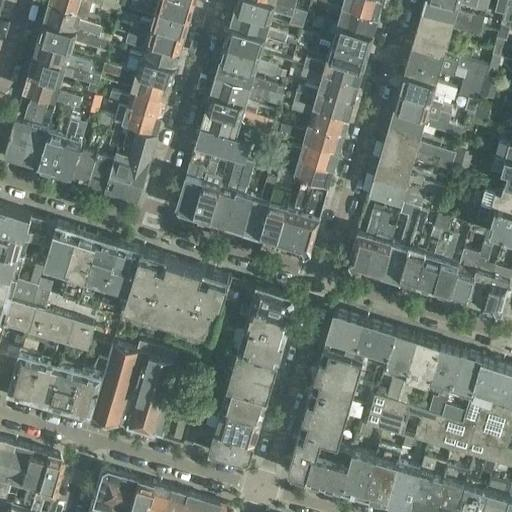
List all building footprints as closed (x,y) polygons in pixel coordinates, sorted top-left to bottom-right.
[(54,0),(49,0),(44,16),(100,34),(101,29),(103,24),(80,16),(82,9),(54,0)] [(54,0),(82,9),(88,11),(91,0),(96,0),(120,8),(122,2),(122,0),(54,0)] [(153,11),(150,19),(186,30),(191,14),(155,3),(146,0),(122,0),(122,2),(130,4),(153,11)] [(146,0),(155,3),(191,14),(194,0),(146,0)] [(295,5),(279,0),(235,0),(235,3),(271,15),(274,8),(292,13),(295,5)] [(340,12),(338,19),(374,30),(379,13),(343,2),(338,0),(329,0),(328,8),(340,12)] [(338,0),(343,2),(379,13),(382,0),(338,0)] [(424,0),(422,7),(455,17),(455,16),(470,20),(482,24),(485,16),(472,12),(458,7),(459,0),(424,0)] [(497,0),(495,9),(505,11),(507,2),(507,0),(497,0)] [(505,11),(503,17),(511,19),(511,16),(511,3),(507,2),(505,11)] [(235,3),(230,20),(267,32),(286,38),(289,39),(296,41),(296,40),(297,35),(288,33),(289,29),(269,23),(271,15),(235,3)] [(305,16),(307,8),(295,5),(292,13),(289,21),(303,25),(305,16)] [(422,7),(417,24),(450,34),(453,25),(480,32),(482,24),(470,20),(455,16),(455,17),(422,7)] [(321,31),(333,35),(369,47),(374,30),(338,19),(326,15),(321,31)] [(44,16),(39,34),(72,44),(74,37),(97,44),(109,48),(112,37),(100,34),(44,16)] [(115,26),(129,30),(181,46),(186,30),(150,19),(148,27),(117,18),(115,26)] [(306,18),(303,25),(312,28),(314,21),(306,18)] [(230,20),(225,37),(262,49),(264,42),(283,48),(286,38),(267,32),(230,20)] [(510,24),(501,22),(498,33),(507,36),(510,24)] [(417,24),(412,41),(445,51),(471,57),(473,49),(448,42),(450,34),(417,24)] [(326,52),(328,52),(364,63),(369,47),(333,35),(321,31),(312,28),(303,25),(300,33),(313,37),(312,39),(328,44),(326,52)] [(100,34),(112,37),(114,33),(101,29),(100,34)] [(176,63),(181,46),(129,30),(126,39),(143,44),(141,52),(176,63)] [(72,44),(39,34),(34,51),(67,61),(93,70),(96,59),(70,52),(72,44)] [(508,38),(497,35),(493,51),(503,54),(508,38)] [(225,37),(220,54),(257,65),(276,71),(279,62),(260,56),(262,49),(225,37)] [(289,39),(285,56),(292,58),(295,50),(297,42),(298,41),(296,40),(296,41),(289,39)] [(412,41),(407,58),(440,68),(455,72),(457,64),(466,68),(459,91),(479,98),(481,92),(487,71),(490,62),(471,57),(445,51),(412,41)] [(67,61),(34,51),(29,69),(62,79),(64,72),(90,80),(87,87),(96,90),(101,72),(93,70),(67,61)] [(504,54),(503,54),(493,51),(490,60),(501,64),(504,54)] [(172,79),(176,63),(141,52),(139,59),(122,54),(119,63),(172,79)] [(305,62),(324,69),(359,81),(364,63),(328,52),(326,60),(307,54),(305,62)] [(220,54),(215,71),(283,92),(285,84),(278,82),(279,80),(255,73),(257,65),(220,54)] [(405,68),(436,78),(437,78),(440,68),(407,58),(405,68)] [(134,77),(132,85),(167,95),(172,79),(119,63),(105,59),(104,62),(103,68),(117,72),(134,77)] [(321,78),(319,85),(355,96),(359,81),(324,69),(305,62),(302,72),(321,78)] [(279,65),(277,71),(286,74),(288,68),(279,65)] [(405,68),(400,85),(445,100),(447,93),(454,95),(458,85),(437,78),(436,78),(405,68)] [(29,69),(24,87),(27,88),(33,89),(41,92),(50,95),(65,100),(74,103),(80,104),(82,94),(60,87),(62,79),(29,69)] [(215,71),(210,87),(247,98),(250,91),(280,101),(283,92),(215,71)] [(495,73),(487,71),(481,92),(489,94),(495,73)] [(295,95),(314,101),(350,113),(355,96),(319,85),(305,81),(303,89),(297,88),(295,95)] [(127,102),(127,101),(162,112),(167,95),(132,85),(130,92),(113,87),(110,97),(120,100),(127,102)] [(400,85),(395,102),(427,112),(443,117),(453,120),(456,112),(443,108),(445,100),(400,85)] [(210,87),(206,103),(274,125),(276,116),(245,106),(247,98),(210,87)] [(9,153),(21,157),(41,92),(33,89),(29,100),(28,100),(24,116),(20,114),(20,115),(16,114),(6,148),(9,153)] [(41,92),(21,157),(39,163),(50,124),(42,122),(50,95),(41,92)] [(103,94),(95,92),(90,108),(98,110),(103,94)] [(311,111),(309,119),(345,130),(350,113),(314,101),(295,95),(292,105),(311,111)] [(478,103),(479,99),(479,98),(469,95),(466,106),(476,109),(478,103)] [(50,124),(39,163),(55,168),(74,103),(65,100),(57,126),(50,124)] [(115,116),(123,118),(125,119),(141,124),(142,123),(157,128),(162,112),(127,101),(127,102),(120,100),(115,115),(115,116)] [(395,102),(390,119),(422,129),(425,121),(461,134),(464,124),(453,120),(443,117),(427,112),(395,102)] [(74,103),(55,168),(72,173),(82,139),(84,134),(75,132),(80,117),(77,115),(80,104),(74,103)] [(206,103),(201,120),(252,137),(255,128),(271,133),(274,125),(206,103)] [(494,108),(478,103),(476,109),(475,112),(491,117),(494,108)] [(82,139),(72,173),(88,178),(107,112),(102,111),(97,127),(95,127),(90,142),(82,139)] [(107,112),(88,178),(106,184),(118,142),(118,141),(110,138),(114,127),(112,126),(115,116),(115,115),(107,112)] [(118,142),(106,184),(134,193),(139,190),(157,128),(142,123),(141,124),(125,119),(121,130),(126,132),(123,143),(118,142)] [(279,129),(304,137),(340,147),(345,130),(309,119),(307,127),(282,119),(279,129)] [(390,119),(385,136),(453,159),(456,150),(420,138),(422,129),(390,119)] [(238,153),(245,155),(246,155),(252,137),(201,120),(195,139),(221,147),(238,153)] [(498,138),(486,134),(483,143),(496,147),(498,138)] [(496,147),(506,151),(511,152),(511,137),(510,137),(510,138),(500,135),(498,140),(496,147)] [(385,136),(380,153),(412,164),(414,156),(440,164),(438,172),(447,175),(453,159),(385,136)] [(301,145),(282,139),(280,147),(335,164),(340,147),(304,137),(301,145)] [(460,137),(458,144),(468,147),(470,140),(460,137)] [(190,156),(186,171),(177,201),(180,207),(193,211),(209,156),(217,158),(221,147),(195,139),(190,156)] [(458,144),(456,150),(452,162),(467,166),(473,149),(468,147),(458,144)] [(294,171),(296,171),(303,174),(329,183),(335,164),(280,147),(277,156),(297,162),(294,171)] [(493,161),(502,164),(509,166),(505,177),(511,179),(511,152),(506,151),(496,147),(493,161)] [(219,180),(210,216),(226,221),(245,155),(238,153),(229,183),(219,180)] [(380,153),(375,171),(407,181),(423,186),(443,192),(446,184),(425,178),(425,177),(410,172),(412,164),(380,153)] [(245,155),(226,221),(243,227),(253,191),(247,189),(256,159),(246,155),(245,155)] [(209,156),(193,211),(210,216),(219,180),(213,178),(219,159),(217,158),(209,156)] [(270,196),(259,232),(276,237),(286,202),(280,200),(284,185),(283,184),(287,169),(280,166),(277,174),(270,197),(270,196)] [(375,171),(370,189),(377,191),(387,194),(402,199),(404,199),(418,203),(423,186),(407,181),(375,171)] [(253,191),(243,227),(259,232),(270,196),(270,197),(277,174),(269,172),(262,194),(253,191)] [(286,202),(276,237),(306,247),(312,244),(329,183),(303,174),(302,180),(294,204),(286,202)] [(482,196),(491,200),(511,205),(511,179),(505,177),(502,189),(495,186),(495,187),(486,185),(482,196)] [(362,229),(358,227),(350,254),(353,261),(365,265),(375,232),(383,207),(387,194),(377,191),(366,229),(362,228),(362,229)] [(479,210),(487,213),(494,215),(491,227),(504,231),(511,233),(511,205),(491,200),(482,196),(480,205),(479,210)] [(393,237),(383,270),(400,276),(421,204),(418,203),(404,199),(401,209),(408,211),(400,240),(393,237)] [(0,223),(26,231),(51,240),(57,218),(0,200),(0,223)] [(421,204),(400,276),(417,281),(427,246),(419,243),(420,239),(424,240),(426,232),(423,231),(429,207),(421,204)] [(375,232),(365,265),(383,270),(393,237),(397,222),(389,219),(392,210),(383,207),(375,232)] [(427,246),(417,281),(434,286),(443,253),(451,228),(453,221),(454,215),(437,210),(434,223),(442,225),(435,251),(427,248),(428,246),(427,246)] [(46,259),(45,261),(44,264),(65,270),(67,266),(79,225),(57,218),(48,252),(46,259)] [(0,223),(0,246),(19,252),(26,231),(0,223)] [(67,266),(65,270),(59,290),(80,297),(87,273),(99,231),(79,225),(67,266)] [(443,253),(434,286),(451,292),(460,259),(452,256),(460,231),(451,228),(443,253)] [(99,231),(87,273),(80,297),(100,304),(103,296),(108,279),(120,238),(99,231)] [(511,243),(511,233),(504,231),(502,240),(511,243)] [(460,259),(451,292),(467,297),(484,239),(485,238),(476,235),(469,261),(460,259)] [(120,238),(108,279),(103,296),(123,302),(125,300),(142,245),(120,238)] [(484,239),(467,297),(485,302),(494,269),(496,260),(489,257),(493,243),(484,239)] [(230,273),(142,245),(125,300),(213,328),(230,273)] [(0,246),(0,268),(14,273),(19,252),(0,246)] [(37,258),(45,261),(46,259),(48,252),(35,248),(32,256),(37,258)] [(41,274),(45,261),(37,258),(31,279),(39,281),(41,274)] [(494,269),(485,302),(497,306),(503,303),(511,275),(511,269),(511,264),(496,260),(494,269)] [(0,268),(0,291),(32,301),(34,297),(39,281),(14,273),(0,268)] [(41,274),(39,281),(39,284),(51,288),(54,278),(41,274)] [(257,281),(251,303),(290,315),(295,298),(293,292),(257,281)] [(0,291),(0,317),(1,318),(5,319),(26,326),(47,332),(56,335),(89,345),(96,320),(64,311),(65,308),(97,317),(100,304),(80,297),(59,290),(51,288),(43,285),(38,299),(34,297),(32,301),(0,291)] [(230,288),(228,296),(237,299),(240,291),(230,288)] [(251,303),(245,324),(284,335),(290,315),(251,303)] [(335,306),(327,330),(343,335),(350,311),(335,306)] [(231,312),(222,309),(218,319),(228,322),(231,312)] [(350,311),(343,335),(358,340),(366,316),(350,311)] [(366,316),(358,340),(373,345),(381,320),(366,316)] [(381,320),(373,345),(389,350),(396,325),(381,320)] [(245,324),(239,344),(278,356),(284,335),(245,324)] [(396,325),(389,350),(385,364),(395,367),(389,386),(387,394),(398,398),(406,371),(418,332),(396,325)] [(47,332),(26,326),(24,333),(45,340),(47,332)] [(389,350),(373,345),(358,340),(343,335),(327,330),(323,344),(363,356),(378,361),(385,364),(389,350)] [(20,346),(22,341),(24,333),(15,331),(12,343),(20,346)] [(56,335),(47,332),(45,340),(45,342),(54,344),(56,335)] [(418,332),(406,371),(398,398),(408,401),(409,396),(416,375),(428,379),(440,339),(418,332)] [(104,371),(92,412),(162,432),(163,429),(164,429),(171,405),(163,402),(175,358),(178,348),(140,337),(138,346),(114,339),(108,356),(104,371)] [(440,339),(428,379),(429,379),(430,378),(440,381),(437,391),(433,390),(428,407),(442,411),(445,399),(450,384),(461,345),(440,339)] [(20,347),(15,365),(8,387),(29,394),(43,347),(22,341),(20,346),(20,347)] [(240,345),(228,383),(267,395),(278,356),(239,344),(240,345)] [(363,356),(323,344),(311,386),(350,398),(363,356)] [(450,384),(472,391),(473,390),(475,381),(474,381),(483,352),(461,345),(450,384)] [(43,347),(29,394),(50,400),(63,353),(43,347)] [(0,360),(4,362),(15,365),(18,354),(0,348),(0,360)] [(475,381),(473,390),(463,418),(454,415),(442,411),(428,407),(420,405),(408,401),(398,398),(387,394),(376,391),(366,420),(406,431),(415,434),(451,444),(460,447),(477,452),(506,359),(483,352),(474,381),(475,381)] [(63,353),(50,400),(70,406),(84,359),(63,353)] [(84,359),(70,406),(92,412),(104,371),(108,356),(99,354),(94,362),(84,359)] [(477,452),(495,457),(511,461),(511,444),(508,444),(511,430),(511,361),(506,359),(477,452)] [(15,365),(4,362),(0,377),(0,385),(8,387),(15,365)] [(222,403),(222,404),(261,416),(267,395),(228,383),(222,403)] [(378,391),(387,394),(389,386),(380,383),(378,391)] [(350,398),(311,386),(288,465),(290,470),(306,474),(313,450),(333,456),(350,398)] [(366,403),(371,389),(365,387),(361,401),(366,403)] [(458,403),(445,399),(442,411),(454,415),(458,403)] [(361,420),(366,403),(361,401),(356,418),(361,420)] [(219,413),(216,425),(255,436),(261,416),(222,404),(219,413)] [(200,418),(203,408),(194,406),(191,416),(190,418),(199,421),(200,418)] [(250,454),(255,436),(216,425),(210,446),(245,457),(250,454)] [(187,429),(184,438),(192,441),(194,431),(187,429)] [(406,431),(402,444),(411,446),(415,434),(406,431)] [(0,434),(0,484),(3,475),(13,439),(0,434)] [(13,439),(3,475),(0,484),(0,497),(5,500),(11,477),(19,479),(30,443),(13,439)] [(313,450),(306,474),(341,484),(353,445),(353,444),(338,440),(333,456),(313,450)] [(379,440),(375,451),(364,491),(386,497),(398,458),(401,446),(379,440)] [(30,443),(19,479),(28,482),(22,504),(30,506),(47,448),(30,443)] [(353,445),(341,484),(364,491),(375,451),(353,445)] [(60,452),(47,448),(30,506),(38,509),(45,487),(53,490),(62,456),(60,452)] [(491,468),(495,457),(486,454),(483,466),(491,468)] [(398,458),(386,497),(408,504),(420,464),(398,458)] [(443,471),(431,510),(436,511),(454,511),(464,477),(466,477),(467,472),(469,467),(447,461),(444,471),(443,471)] [(420,464),(408,504),(431,510),(443,471),(420,464)] [(118,469),(106,465),(100,468),(91,500),(101,503),(98,511),(88,511),(106,511),(108,505),(118,469)] [(135,474),(118,469),(108,505),(106,511),(115,511),(116,509),(124,511),(135,474)] [(464,477),(454,511),(478,511),(488,479),(467,472),(466,477),(464,477)] [(135,474),(124,511),(125,511),(126,510),(132,511),(142,511),(152,479),(135,474)] [(488,479),(478,511),(502,511),(509,490),(511,482),(489,475),(488,479)] [(152,479),(142,511),(160,511),(168,483),(152,479)] [(168,483),(160,511),(178,511),(185,488),(168,483)] [(185,488),(178,511),(196,511),(202,493),(185,488)] [(511,511),(511,491),(509,490),(502,511),(511,511)] [(202,493),(196,511),(215,511),(219,498),(202,493)] [(0,511),(46,511),(47,511),(46,511),(40,509),(38,509),(30,506),(22,504),(10,500),(5,500),(0,497),(0,511)] [(219,498),(215,511),(233,511),(235,507),(233,502),(219,498)]
